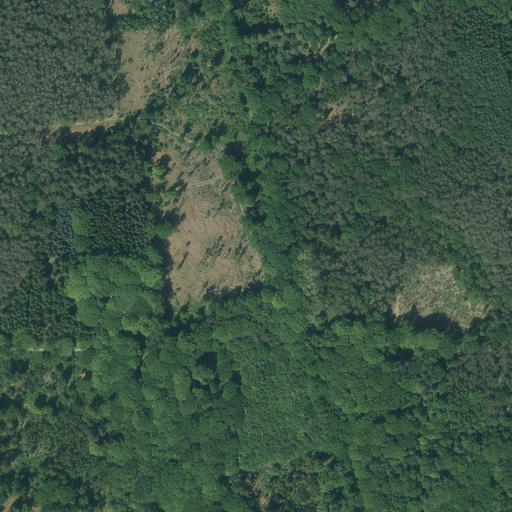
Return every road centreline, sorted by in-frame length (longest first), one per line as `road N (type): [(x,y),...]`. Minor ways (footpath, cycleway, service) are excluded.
road 1 (unclassified): [(219,0),(311,325)]
road 2 (track): [(311,325),(77,350),(0,348)]
road 3 (track): [(311,325),(511,342)]
road 4 (unclassified): [(364,511),(311,325)]
